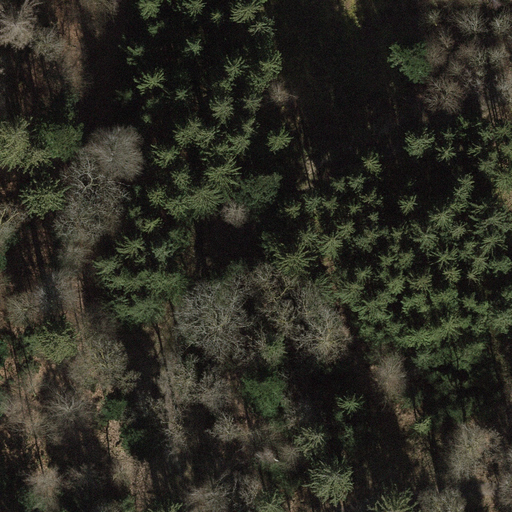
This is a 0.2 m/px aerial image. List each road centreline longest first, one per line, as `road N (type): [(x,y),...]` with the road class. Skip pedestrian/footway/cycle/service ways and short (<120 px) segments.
road 1 (track): [(192,511),(158,425),(165,344),(199,267),(293,196),(511,87)]
road 2 (track): [(511,486),(363,511)]
